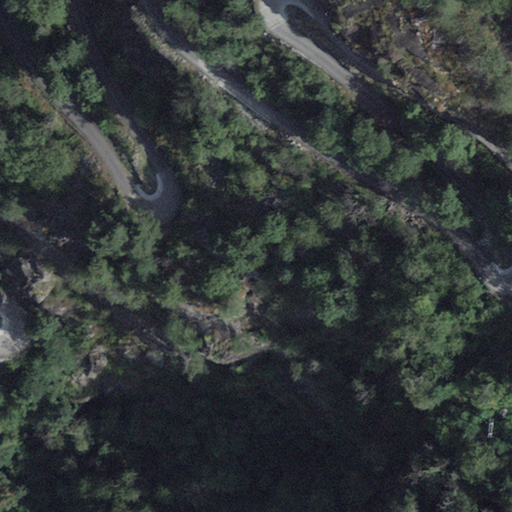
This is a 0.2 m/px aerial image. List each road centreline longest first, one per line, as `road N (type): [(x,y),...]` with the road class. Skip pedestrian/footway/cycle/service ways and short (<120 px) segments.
road 1 (unclassified): [(0,14),(35,74),(89,131),(133,196),(163,209),(169,186),(104,74),(76,0)]
road 2 (unclassified): [(143,0),(200,64),(293,133),(423,211),(493,275),(511,282)]
road 3 (unclassified): [(511,239),(388,113),(275,25),(268,0)]
road 4 (unclassified): [(294,0),(386,76),(511,155)]
